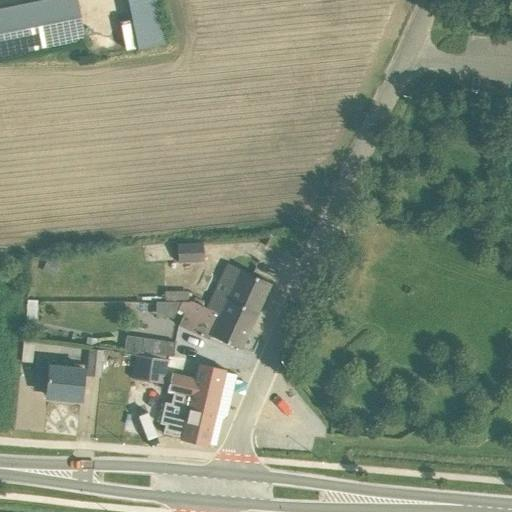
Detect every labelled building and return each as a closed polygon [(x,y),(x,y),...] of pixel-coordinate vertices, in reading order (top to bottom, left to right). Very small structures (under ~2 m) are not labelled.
[(0,59),(83,42),(75,0),(43,0),(0,8),(0,59)] [(153,0),(125,0),(136,50),(161,45),(162,44),(153,0)] [(201,244),(175,245),(176,264),(202,262),(201,244)] [(60,267),(46,261),(41,271),(55,278),(60,267)] [(204,308),(250,331),(270,286),(224,265),(204,308)] [(187,301),(187,293),(163,292),(163,301),(187,301)] [(35,301),(25,301),(24,322),(35,322),(35,301)] [(155,303),(154,319),(173,319),(176,311),(183,314),(177,327),(206,340),(208,336),(240,351),(250,331),(188,302),(187,303),(155,303)] [(125,337),(123,353),(159,358),(159,356),(171,357),(173,343),(125,337)] [(32,343),(22,342),(20,363),(30,364),(32,343)] [(102,351),(87,349),(84,375),(99,377),(102,351)] [(163,384),(166,360),(134,356),(130,379),(163,384)] [(36,359),(33,384),(45,385),(44,399),(63,401),(63,399),(79,401),(82,368),(49,365),(49,360),(36,359)] [(176,362),(170,362),(167,376),(176,378),(173,389),(175,390),(165,435),(179,439),(179,441),(206,447),(206,445),(214,446),(220,421),(225,417),(235,376),(176,362)]
